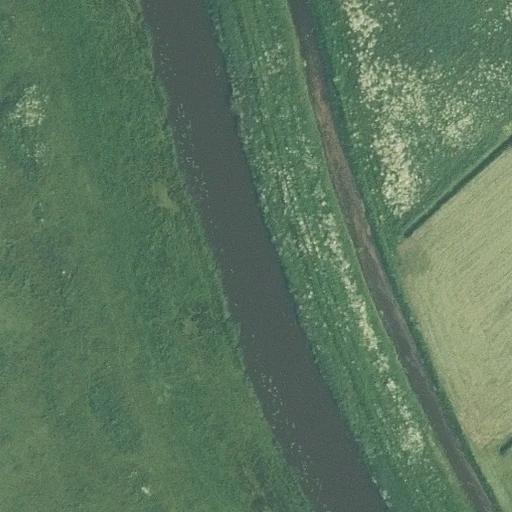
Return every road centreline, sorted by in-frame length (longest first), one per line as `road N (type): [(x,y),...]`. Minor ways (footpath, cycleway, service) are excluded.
road 1 (track): [(424,511),(321,292),(245,0)]
road 2 (track): [(318,0),(357,170),(498,511)]
